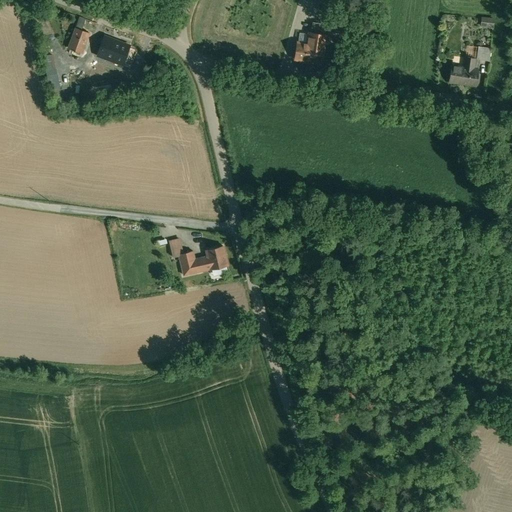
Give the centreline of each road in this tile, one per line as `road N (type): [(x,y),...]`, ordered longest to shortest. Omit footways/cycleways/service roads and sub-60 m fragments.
road 1 (unclassified): [(191,50),(511,107)]
road 2 (unclassified): [(238,230),(282,391),(334,511)]
road 3 (unclassified): [(238,230),(0,201)]
road 4 (unclassified): [(191,50),(238,230)]
